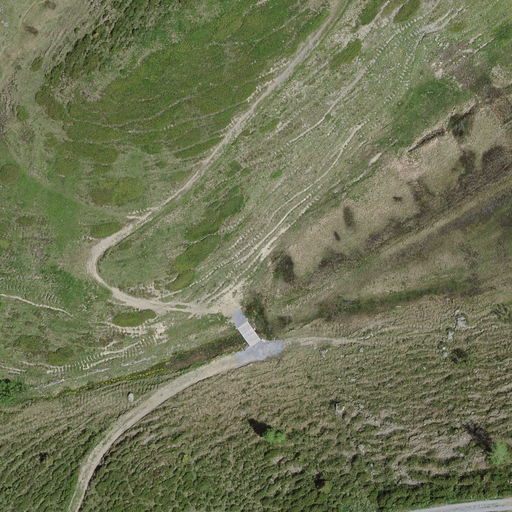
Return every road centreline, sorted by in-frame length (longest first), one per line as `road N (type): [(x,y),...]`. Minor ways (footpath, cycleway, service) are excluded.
road 1 (track): [(336,0),(335,16),(212,171),(94,251),(93,273),(148,302)]
road 2 (track): [(73,511),(105,437),(192,383),(279,343),(245,310),(148,302)]
